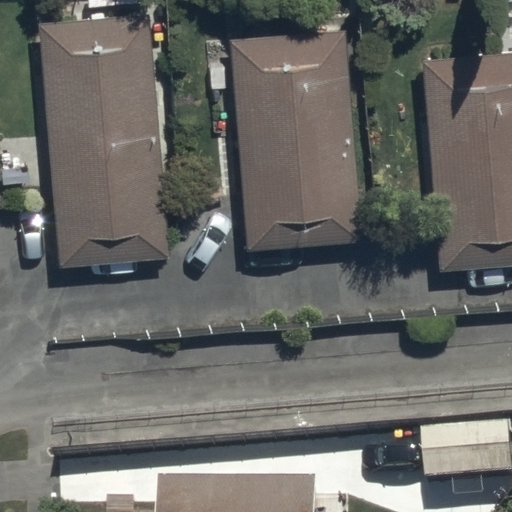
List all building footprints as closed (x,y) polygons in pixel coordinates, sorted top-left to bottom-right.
[(50,252),(166,241),(146,2),(29,9),(50,252)] [(237,241),(353,230),(333,14),(217,24),(237,241)] [(433,264),(511,256),(511,37),(412,47),(433,264)] [(422,438),(426,489),(511,481),(511,435),(511,431),(422,438)] [(318,511),(319,484),(156,484),(155,511),(318,511)]
